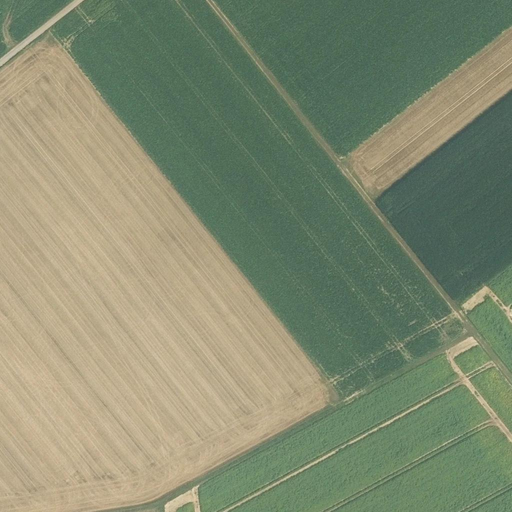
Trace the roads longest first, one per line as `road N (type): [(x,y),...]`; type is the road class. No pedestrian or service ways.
road 1 (track): [(211,0),(511,379)]
road 2 (track): [(474,331),(149,507)]
